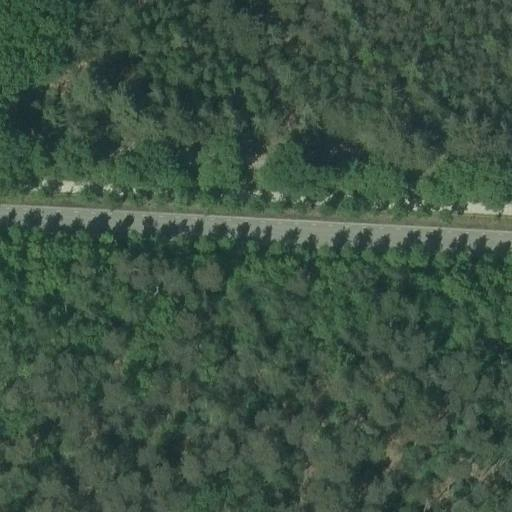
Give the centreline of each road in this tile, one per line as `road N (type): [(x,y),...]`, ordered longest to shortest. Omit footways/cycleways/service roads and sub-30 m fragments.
road 1 (track): [(511,177),(391,163),(351,124),(324,134),(310,155),(286,160),(0,145)]
road 2 (primary): [(511,246),(0,219)]
